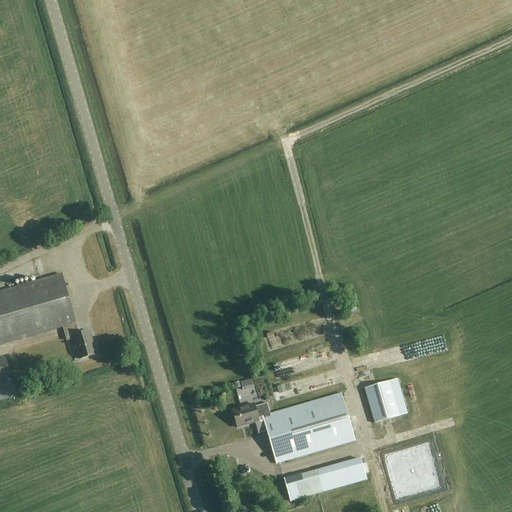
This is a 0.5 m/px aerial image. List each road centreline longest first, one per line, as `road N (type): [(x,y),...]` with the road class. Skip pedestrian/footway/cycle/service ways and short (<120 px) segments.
road 1 (tertiary): [(199,511),(52,0)]
road 2 (track): [(331,310),(286,142),(511,40)]
road 3 (track): [(0,268),(114,217)]
